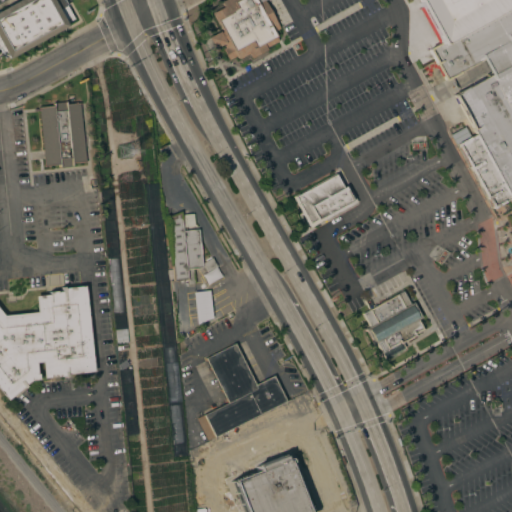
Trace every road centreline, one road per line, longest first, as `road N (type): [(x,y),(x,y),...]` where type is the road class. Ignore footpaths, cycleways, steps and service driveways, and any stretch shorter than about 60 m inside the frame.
road 1 (primary): [(364,408),(197,98)]
road 2 (primary): [(128,21),(280,304)]
road 3 (residential): [(0,92),(160,5)]
road 4 (primary): [(280,304),(343,418)]
